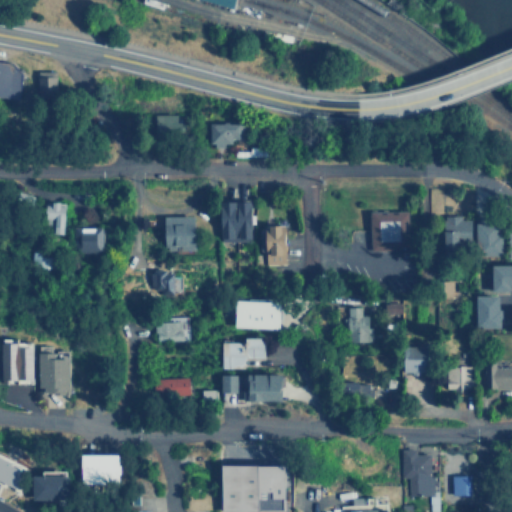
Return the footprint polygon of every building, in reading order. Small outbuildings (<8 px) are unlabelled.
[(56,70),(36,70),(36,95),(56,95),(56,70)] [(152,136),(183,135),(183,122),(177,122),(177,114),(151,114),(152,136)] [(208,123),(208,145),(229,145),(228,138),(241,137),(241,122),(208,123)] [(217,201),(216,240),(252,240),(253,201),(217,201)] [(65,203),(45,202),(44,219),(54,220),(53,233),(63,233),(65,203)] [(370,208),(370,248),(408,248),(408,208),(370,208)] [(161,215),(161,248),(191,249),(192,216),(161,215)] [(469,218),(461,219),(461,215),(441,215),(441,246),(469,245),(469,218)] [(474,256),(499,255),(497,222),(473,223),(474,256)] [(262,264),(285,263),(282,224),(260,225),(262,264)] [(101,226),(78,226),(79,252),(102,251),(101,226)] [(50,267),(50,253),(32,252),(31,266),(50,267)] [(488,291),(506,291),(506,284),(511,284),(511,263),(488,263),(488,291)] [(159,294),(174,294),(175,271),(148,271),(147,288),(159,288),(159,294)] [(433,297),(453,296),(452,279),(433,280),(433,297)] [(496,327),(496,295),(472,295),(472,327),(496,327)] [(280,328),(281,301),(232,299),(231,327),(280,328)] [(384,302),(384,315),(400,314),(400,301),(384,302)] [(347,342),(374,340),(373,327),(366,327),(366,314),(360,314),(360,306),(345,307),(347,342)] [(153,321),(153,340),(187,339),(186,315),(163,316),(164,321),(153,321)] [(219,342),(220,366),(244,366),(244,357),(260,356),(260,336),(242,337),(242,341),(219,342)] [(37,378),(38,346),(23,345),(23,342),(5,341),(5,378),(37,378)] [(398,373),(419,374),(420,346),(399,345),(398,373)] [(40,391),(73,391),(73,356),(60,356),(60,351),(41,351),(40,391)] [(469,365),(445,365),(444,391),(469,391),(469,365)] [(511,388),(511,365),(483,366),(483,389),(511,388)] [(218,391),(235,392),(236,374),(218,374),(218,391)] [(275,401),(275,374),(242,374),(241,400),(275,401)] [(188,395),(187,376),(152,378),(152,396),(188,395)] [(335,392),(355,393),(355,398),(367,398),(368,383),(336,382),(335,392)] [(200,389),(200,402),(215,402),(215,389),(200,389)] [(399,477),(406,477),(407,495),(432,494),(431,476),(428,476),(427,453),(414,454),(414,448),(398,449),(399,477)] [(0,478),(19,488),(29,469),(0,453),(0,478)] [(120,453),(81,453),(80,483),(119,484),(120,453)] [(215,511),(277,511),(277,465),(215,465),(215,511)] [(35,499),(73,498),(72,474),(35,474),(35,499)] [(468,474),(448,475),(449,494),(468,494),(468,474)] [(379,511),(377,507),(373,496),(351,497),(351,504),(345,504),(337,507),(338,511),(379,511)]
